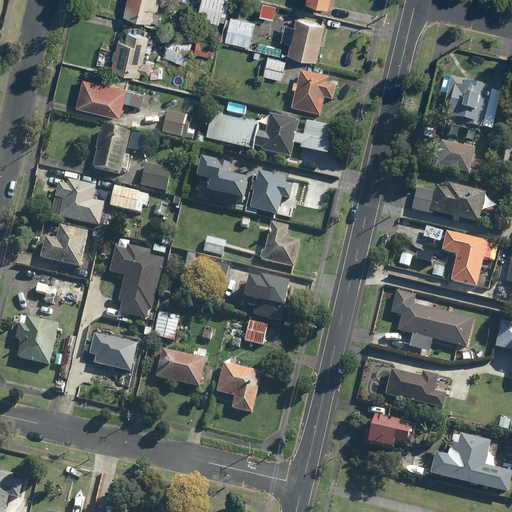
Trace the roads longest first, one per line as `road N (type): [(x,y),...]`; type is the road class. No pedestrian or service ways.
road 1 (residential): [(302,484),(416,0)]
road 2 (residential): [(302,484),(0,415)]
road 3 (residential): [(42,0),(0,181)]
